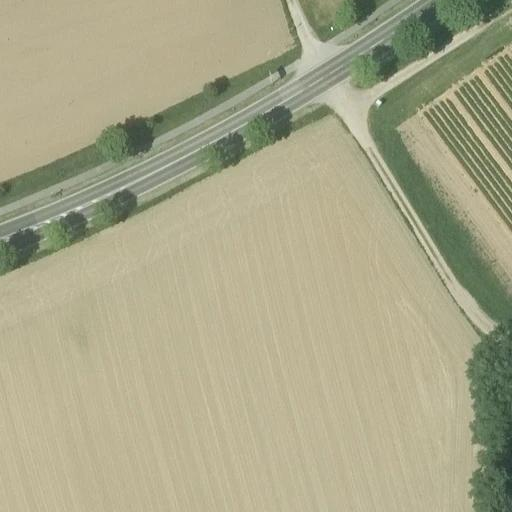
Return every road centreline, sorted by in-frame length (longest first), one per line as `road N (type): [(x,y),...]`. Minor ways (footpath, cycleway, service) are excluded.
road 1 (secondary): [(433,0),(326,75),(0,239)]
road 2 (track): [(511,357),(472,317),(424,243),(312,55),(290,0)]
road 3 (track): [(347,107),(486,22)]
